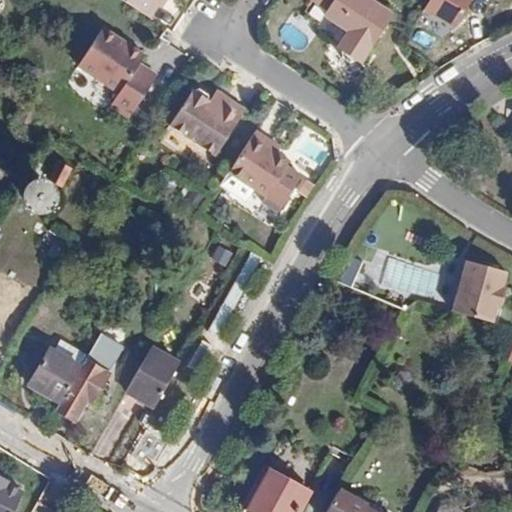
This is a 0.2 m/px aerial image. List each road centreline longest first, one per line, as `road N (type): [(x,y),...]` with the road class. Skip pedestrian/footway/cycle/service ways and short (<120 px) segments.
road 1 (residential): [(162,511),(315,240),(388,147)]
road 2 (residential): [(256,0),(233,37),(388,147)]
road 3 (residential): [(144,511),(0,424)]
road 4 (residential): [(388,147),(440,101),(511,60)]
road 5 (residential): [(388,147),(511,233)]
